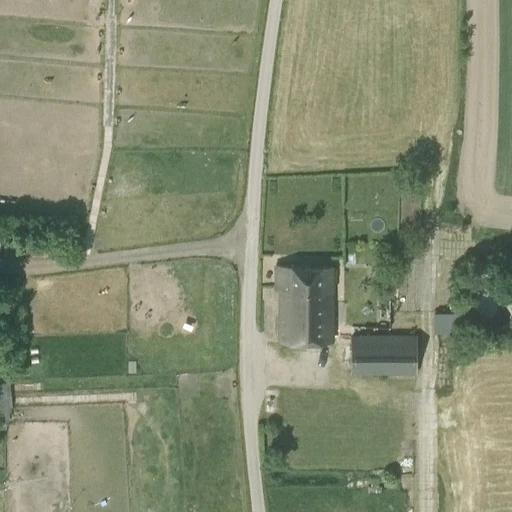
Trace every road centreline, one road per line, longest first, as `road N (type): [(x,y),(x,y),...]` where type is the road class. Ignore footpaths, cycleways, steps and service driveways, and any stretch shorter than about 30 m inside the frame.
road 1 (unclassified): [(259,511),(249,431),(249,245),(274,0)]
road 2 (track): [(83,263),(106,149),(111,0)]
road 3 (track): [(249,245),(19,270),(0,264)]
